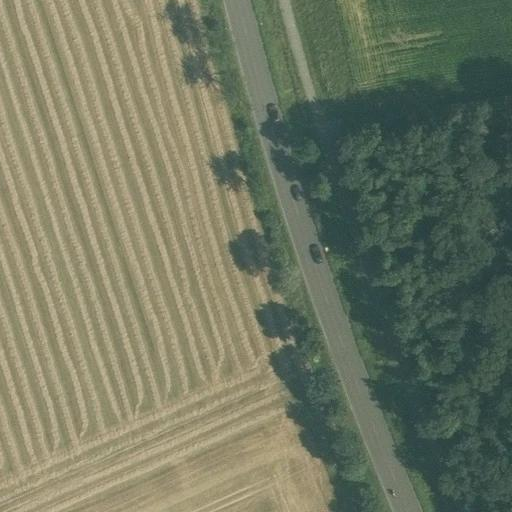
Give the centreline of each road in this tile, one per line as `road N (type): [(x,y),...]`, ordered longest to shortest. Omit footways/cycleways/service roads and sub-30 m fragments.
road 1 (tertiary): [(235,0),(290,206),(406,511)]
road 2 (track): [(319,137),(511,104)]
